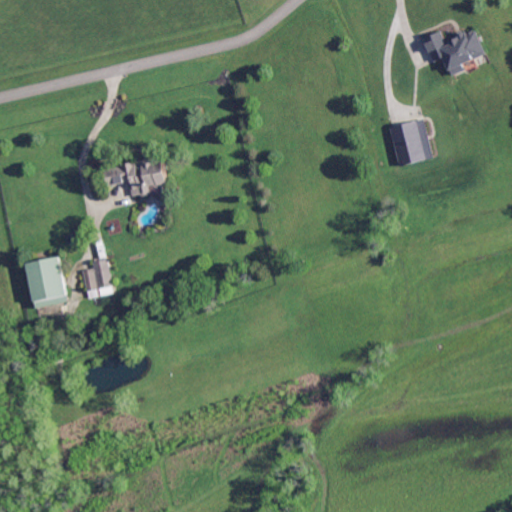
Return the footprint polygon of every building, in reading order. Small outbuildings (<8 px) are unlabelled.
[(487,55),(479,59),(480,61),(466,67),(468,71),(454,78),(446,61),(437,65),(426,40),(443,32),(450,48),(453,47),(452,44),(459,41),(457,36),(463,33),(464,35),(467,34),(467,35),(473,32),(473,33),(477,31),(487,55)] [(400,168),(433,162),(425,121),(392,127),(400,168)] [(151,164),(165,161),(172,194),(170,194),(161,196),(159,187),(159,185),(150,187),(151,193),(151,194),(149,197),(145,197),(142,195),(139,196),(135,197),(133,189),(136,188),(134,182),(131,183),(110,187),(109,186),(109,182),(108,179),(106,170),(122,167),(121,165),(133,163),(144,160),(147,160),(150,159),(151,164)] [(40,309),(31,264),(62,258),(72,302),(40,309)] [(92,299),(85,271),(97,269),(96,262),(110,260),(117,295),(92,299)]
